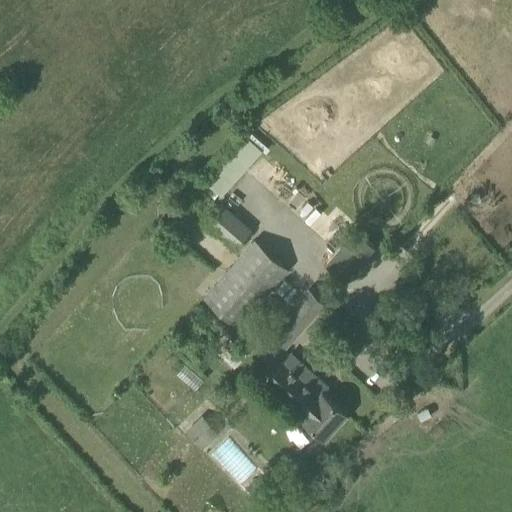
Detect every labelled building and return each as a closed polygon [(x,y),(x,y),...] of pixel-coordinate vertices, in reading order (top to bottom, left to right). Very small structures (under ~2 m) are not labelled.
[(226,195),(268,148),(246,128),(203,174),(226,195)] [(234,249),(251,229),(222,203),(204,222),(234,249)] [(347,279),(374,247),(355,230),(327,262),(347,279)] [(237,326),(288,268),(254,238),(203,296),(237,326)] [(285,346),(325,301),(310,288),(270,333),(285,346)] [(320,394),(283,361),(265,381),(300,413),(298,416),(323,438),(346,413),(322,391),(320,394)] [(201,416),(184,432),(200,449),(217,433),(201,416)] [(239,485),(258,467),(227,436),(209,454),(239,485)]
